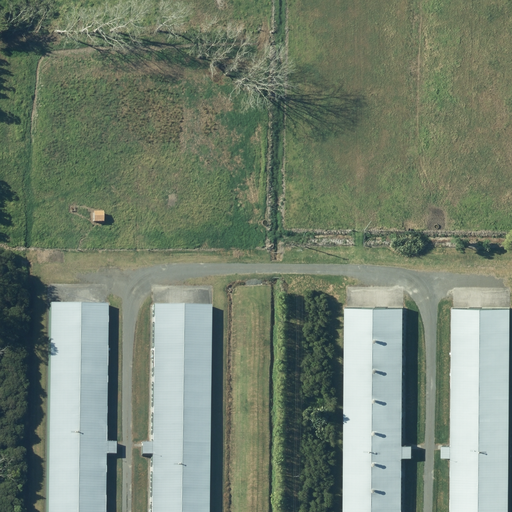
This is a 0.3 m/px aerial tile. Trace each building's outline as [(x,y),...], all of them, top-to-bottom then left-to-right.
[(268,168),(258,167),(255,184),(265,186),(268,168)] [(105,211),(92,210),(92,222),(104,222),(105,211)] [(151,298),(146,511),(202,511),(207,300),(151,298)] [(47,300),(44,511),(101,511),(104,301),(47,300)] [(451,302),(452,511),(510,511),(509,301),(451,302)] [(341,511),(402,511),(403,302),(342,302),(341,511)]
